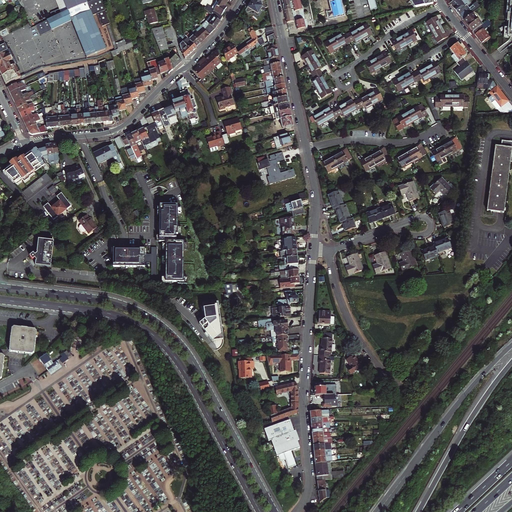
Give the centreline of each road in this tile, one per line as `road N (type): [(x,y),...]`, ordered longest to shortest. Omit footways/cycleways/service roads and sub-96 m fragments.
road 1 (secondary): [(274,511),(169,331),(114,301),(0,287)]
road 2 (secondary): [(0,299),(109,314),(157,338),(180,365),(260,511)]
road 3 (residential): [(23,142),(120,127),(213,38),(239,0)]
road 4 (residential): [(294,511),(309,483),(303,387),(312,250)]
road 5 (motorway): [(511,344),(468,389),(377,511)]
road 6 (motorway): [(511,361),(418,511)]
road 7 (residential): [(328,251),(357,337),(404,388)]
road 8 (residential): [(305,148),(273,0)]
road 9 (residential): [(305,148),(433,131)]
